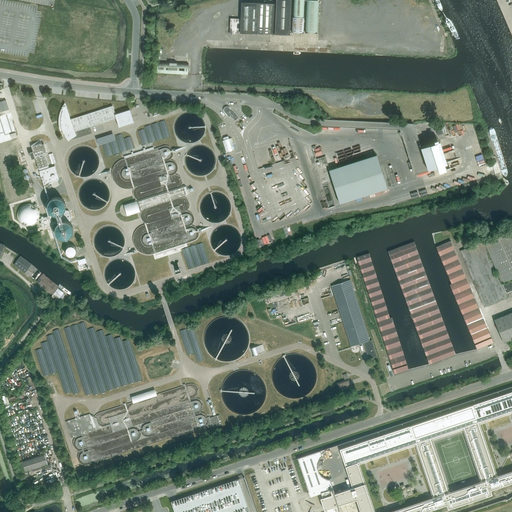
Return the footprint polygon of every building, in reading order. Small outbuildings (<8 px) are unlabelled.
[(251,34),(252,9),(222,7),(221,32),(251,34)] [(189,73),(189,61),(170,60),(170,61),(158,60),(157,72),(189,73)] [(0,112),(9,109),(6,100),(0,101),(0,112)] [(74,131),(114,118),(116,118),(119,127),(134,122),(130,111),(130,109),(116,114),(115,114),(113,106),(104,109),(69,120),(65,106),(63,106),(63,110),(62,111),(62,112),(62,113),(61,114),(61,115),(61,116),(61,117),(61,118),(60,119),(60,120),(60,121),(60,122),(60,123),(61,124),(61,125),(61,127),(61,128),(61,129),(62,130),(62,131),(62,132),(63,133),(64,134),(64,135),(65,136),(65,137),(66,139),(67,139),(67,140),(68,140),(67,139),(75,134),(74,131)] [(225,112),(229,117),(231,115),(235,120),(238,118),(229,108),(228,107),(226,107),(225,108),(224,109),(224,111),(225,112)] [(401,129),(415,173),(437,166),(439,172),(446,169),(444,164),(447,163),(440,141),(438,141),(438,139),(434,141),(434,143),(421,147),(413,124),(400,123),(400,129),(401,129)] [(224,140),(222,141),(226,152),(234,150),(231,138),(229,139),(228,136),(224,137),(224,140)] [(59,179),(54,166),(49,168),(44,153),(47,152),(44,144),(42,144),(41,141),(30,144),(33,151),(30,152),(32,159),(35,158),(43,184),(59,179)] [(47,154),(49,164),(56,162),(54,152),(47,154)] [(377,155),(329,170),(340,203),(387,188),(377,155)] [(53,215),(57,224),(56,225),(55,227),(55,228),(55,229),(55,230),(55,231),(55,232),(55,233),(56,234),(56,235),(57,236),(58,237),(59,238),(60,238),(61,239),(62,239),(64,239),(65,239),(66,239),(67,239),(69,238),(70,237),(71,236),(72,235),(72,234),(73,233),(73,232),(73,231),(73,230),(73,228),(73,227),(72,226),(72,224),(71,224),(70,223),(69,222),(72,219),(69,211),(65,210),(65,209),(66,208),(66,207),(66,206),(66,204),(65,203),(65,202),(64,201),(64,200),(63,199),(61,198),(60,197),(59,197),(58,197),(57,197),(54,197),(53,197),(52,198),(51,199),(50,199),(49,200),(48,202),(48,203),(47,204),(47,206),(47,207),(47,208),(48,209),(48,210),(49,211),(50,212),(50,213),(51,214),(53,215)] [(125,206),(128,214),(139,211),(136,202),(125,206)] [(51,215),(41,219),(44,228),(54,225),(51,215)] [(511,229),(485,240),(484,241),(501,282),(511,277),(511,229)] [(450,240),(436,246),(451,284),(449,284),(452,290),(476,349),(478,354),(494,348),(495,347),(479,309),(471,290),(450,240)] [(70,241),(65,248),(73,254),(78,246),(70,241)] [(455,354),(432,290),(414,241),(388,251),(402,290),(429,364),(455,354)] [(507,297),(504,290),(483,241),(460,251),(477,290),(484,307),(507,297)] [(390,318),(381,290),(369,253),(357,257),(367,290),(394,374),(409,369),(392,317),(390,318)] [(31,264),(20,255),(18,258),(13,264),(25,273),(33,279),(34,279),(48,291),(52,295),(53,294),(57,298),(56,299),(57,300),(55,303),(59,306),(65,294),(64,293),(58,288),(59,287),(56,284),(42,272),(31,264)] [(506,293),(511,290),(511,279),(502,284),(506,293)] [(331,286),(339,309),(351,346),(364,342),(369,358),(376,356),(372,340),(370,341),(350,280),(331,286)] [(503,343),(511,339),(511,312),(493,320),(503,343)] [(252,345),(253,352),(265,350),(264,343),(252,345)] [(337,383),(339,391),(351,387),(349,379),(337,383)] [(186,385),(184,385),(197,427),(202,425),(204,424),(205,423),(206,421),(206,420),(205,418),(204,417),(203,415),(201,415),(199,415),(196,416),(194,412),(198,411),(199,410),(201,408),(201,407),(201,405),(201,403),(200,402),(198,401),(197,400),(195,400),(191,402),(186,385)] [(134,404),(158,396),(156,390),(132,397),(134,404)] [(324,477),(321,475),(319,473),(318,470),(317,467),(317,464),(318,461),(320,458),(322,456),(320,450),(297,458),(309,494),(311,499),(310,497),(321,493),(323,497),(320,498),(324,510),(327,509),(327,511),(335,511),(340,510),(339,505),(356,499),(360,511),(423,511),(446,504),(448,509),(492,494),(490,490),(511,482),(511,391),(339,449),(352,487),(335,493),(332,486),(330,479),(327,478),(324,477)] [(10,404),(7,396),(0,398),(0,401),(2,406),(10,404)] [(94,430),(111,425),(113,432),(126,428),(128,427),(130,427),(133,426),(128,411),(108,418),(110,424),(103,426),(101,426),(99,424),(97,422),(97,420),(97,419),(97,418),(91,415),(90,413),(89,414),(94,430)] [(94,430),(89,414),(83,416),(75,418),(65,421),(71,438),(76,436),(81,435),(83,434),(94,430)] [(222,424),(219,415),(208,418),(211,428),(222,424)] [(144,422),(146,422),(133,426),(130,427),(132,426),(134,426),(137,427),(138,428),(140,430),(141,433),(140,435),(140,437),(138,439),(136,441),(134,441),(151,436),(148,437),(146,436),(144,436),(142,434),(141,433),(140,430),(140,428),(141,426),(142,424),(144,422)] [(132,442),(132,440),(135,439),(137,438),(138,436),(138,435),(138,433),(143,432),(144,433),(145,434),(147,434),(149,434),(154,433),(151,423),(145,424),(144,425),(143,427),(142,428),(142,430),(138,431),(137,430),(136,429),(134,428),(132,428),(128,430),(128,427),(126,428),(131,442),(132,442)] [(81,435),(82,437),(78,438),(77,439),(76,440),(75,442),(75,443),(76,445),(77,446),(78,447),(80,448),(82,448),(83,452),(81,453),(80,455),(80,456),(80,458),(80,459),(81,461),(83,462),(84,462),(86,462),(91,461),(88,451),(84,452),(83,447),(87,446),(83,436),(83,434),(81,435)] [(48,464),(44,454),(21,462),(24,472),(48,464)] [(256,511),(244,477),(238,479),(176,499),(174,500),(171,501),(172,504),(174,511),(256,511)]
